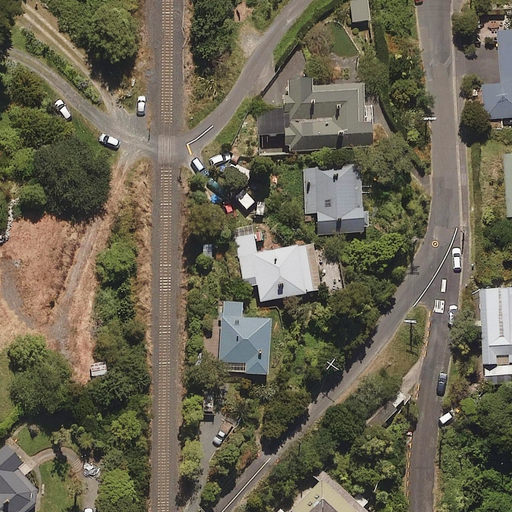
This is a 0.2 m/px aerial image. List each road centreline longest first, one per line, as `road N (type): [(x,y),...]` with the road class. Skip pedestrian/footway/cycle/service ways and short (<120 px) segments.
road 1 (residential): [(16,0),(101,78),(135,130),(165,146),(202,133),(221,116),(300,0)]
road 2 (residential): [(445,214),(426,267),(374,344),(221,511)]
road 3 (residential): [(420,511),(421,444),(444,302),(445,214)]
road 4 (residential): [(445,214),(430,0)]
